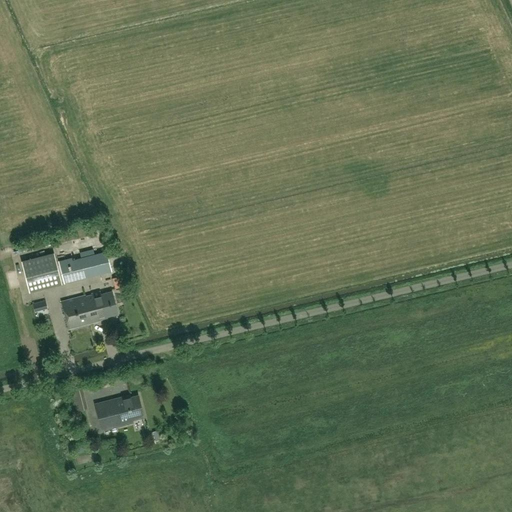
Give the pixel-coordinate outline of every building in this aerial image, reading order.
[(54,252),(21,261),(29,292),(62,283),(57,264),(54,252)] [(72,256),(58,260),(59,264),(64,283),(111,271),(106,252),(73,260),(72,256)] [(118,313),(112,292),(103,294),(102,292),(86,296),(93,323),(99,321),(98,318),(118,313)] [(93,323),(86,296),(61,302),(68,329),(93,323)] [(46,300),(39,301),(41,310),(48,308),(46,300)] [(82,387),(70,390),(75,411),(87,408),(82,387)] [(144,417),(138,396),(124,399),(123,396),(95,403),(102,431),(134,423),(133,420),(144,417)]
